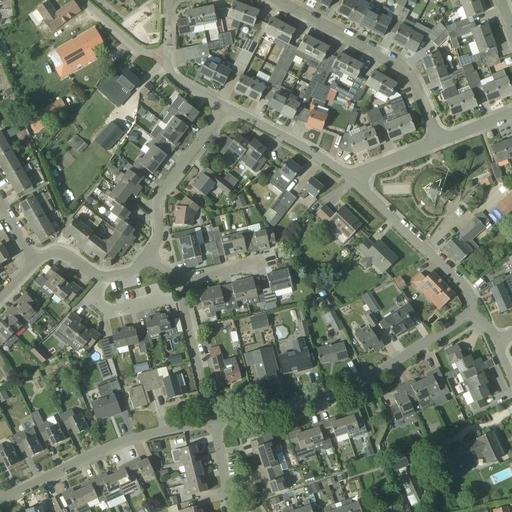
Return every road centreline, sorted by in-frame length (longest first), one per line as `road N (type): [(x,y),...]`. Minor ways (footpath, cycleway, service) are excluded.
road 1 (residential): [(211,419),(328,394),(474,315)]
road 2 (residential): [(440,142),(401,66),(270,0)]
road 3 (residential): [(5,498),(127,439),(211,419)]
road 4 (residential): [(225,106),(178,82),(166,58),(142,52),(81,0)]
road 5 (residential): [(474,315),(465,288),(355,181)]
road 6 (residential): [(155,252),(156,201),(225,106)]
road 7 (residential): [(355,181),(225,106)]
road 8 (residential): [(211,419),(179,294)]
